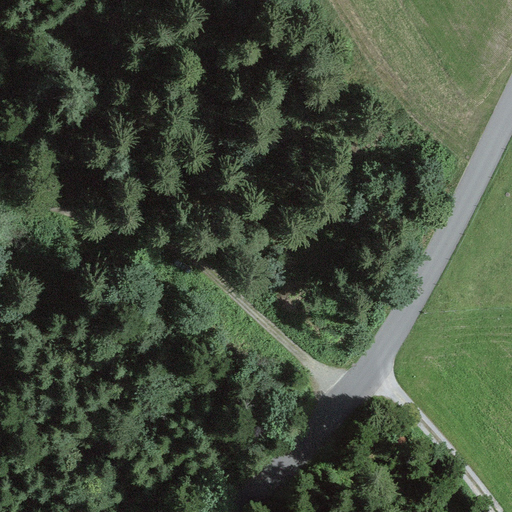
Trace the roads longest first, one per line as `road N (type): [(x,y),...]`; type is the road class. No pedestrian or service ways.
road 1 (unclassified): [(511,108),(431,265),(368,365),(229,511)]
road 2 (track): [(0,196),(183,257),(220,279),(345,394)]
